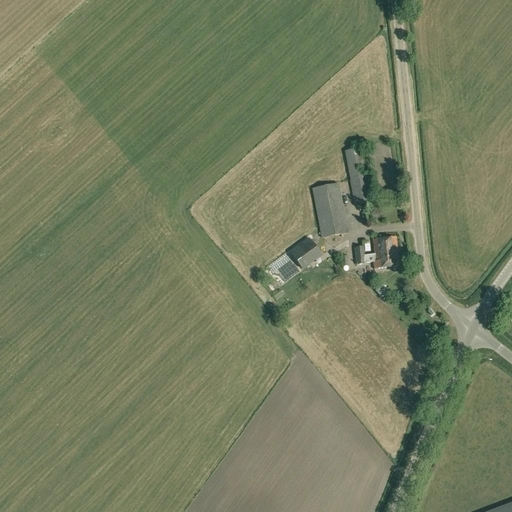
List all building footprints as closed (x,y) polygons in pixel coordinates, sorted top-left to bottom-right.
[(345,153),(356,206),(372,203),(361,149),(345,153)] [(339,184),(312,189),(320,232),(321,239),(348,234),(339,184)] [(356,265),(365,264),(373,263),(374,270),(399,267),(396,238),(373,241),(374,255),(364,256),(363,248),(354,249),(356,265)] [(309,239),(289,253),(302,271),(322,257),(309,239)] [(348,256),(340,257),(341,267),(349,266),(348,256)] [(511,511),(511,503),(488,511),(511,511)]
